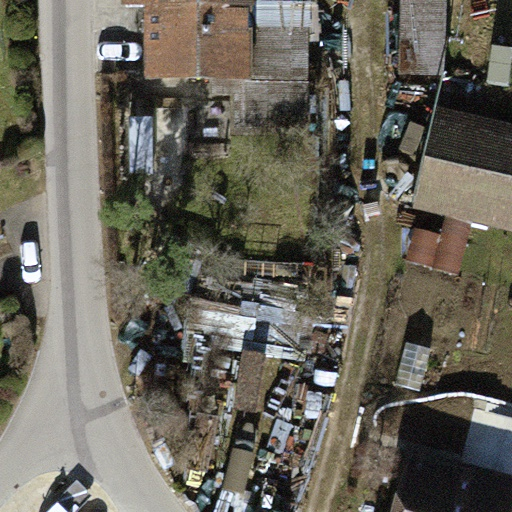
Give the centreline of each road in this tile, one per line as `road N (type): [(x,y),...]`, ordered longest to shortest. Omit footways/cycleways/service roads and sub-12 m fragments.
road 1 (tertiary): [(72,0),(90,394)]
road 2 (tertiary): [(90,394),(159,511)]
road 3 (residential): [(0,482),(90,394)]
